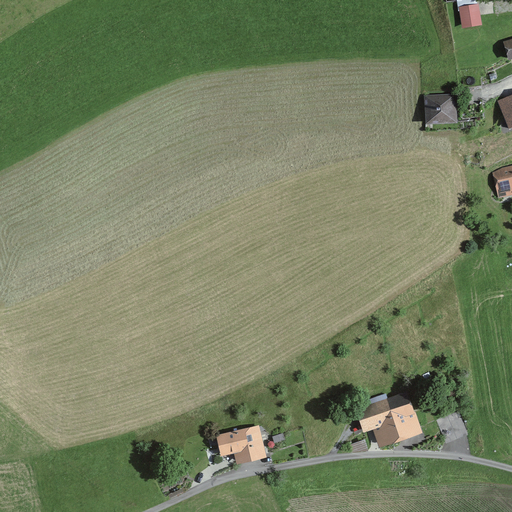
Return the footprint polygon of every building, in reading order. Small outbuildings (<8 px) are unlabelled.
[(477,6),(457,9),(461,31),(481,27),(477,6)] [(511,39),(501,42),(507,61),(511,59),(511,39)] [(452,95),(422,97),(424,126),(453,125),(452,95)] [(511,96),(496,103),(507,131),(511,129),(511,96)] [(511,168),(493,173),(500,200),(511,196),(511,168)] [(376,448),(419,434),(408,398),(353,416),(359,434),(371,430),(376,448)] [(444,443),(467,433),(459,413),(436,423),(444,443)] [(264,458),(257,427),(215,436),(219,456),(232,453),(234,465),(264,458)] [(284,438),(281,430),(269,434),(272,442),(284,438)]
